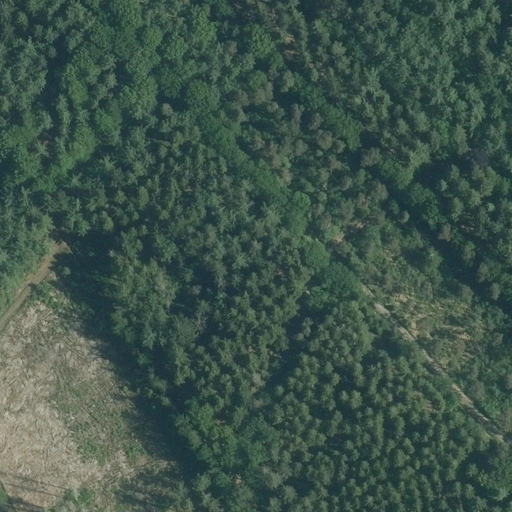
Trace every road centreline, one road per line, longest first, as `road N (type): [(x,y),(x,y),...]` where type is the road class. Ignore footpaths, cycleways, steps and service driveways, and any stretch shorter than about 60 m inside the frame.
road 1 (track): [(511,445),(96,0)]
road 2 (track): [(511,108),(410,193),(316,242),(255,429),(218,511)]
road 3 (track): [(0,322),(56,259),(51,233),(0,158)]
